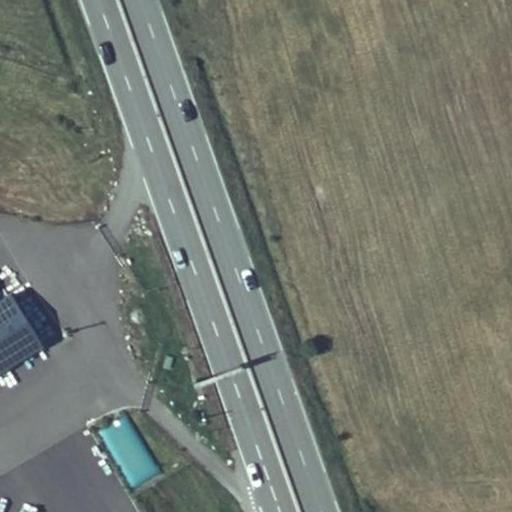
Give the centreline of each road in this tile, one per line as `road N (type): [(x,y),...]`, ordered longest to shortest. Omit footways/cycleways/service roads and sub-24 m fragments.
road 1 (trunk): [(99,0),(279,511)]
road 2 (trunk): [(327,511),(151,0)]
road 3 (unknown): [(145,131),(115,240),(121,336),(144,387),(203,446),(275,500)]
